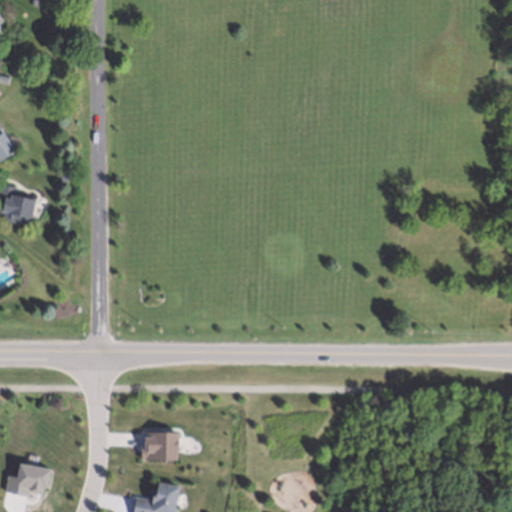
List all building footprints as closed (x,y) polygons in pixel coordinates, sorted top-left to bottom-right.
[(47,94),(58,88),(61,94),(50,100),(47,94)] [(0,159),(0,133),(13,149),(0,159)] [(58,170),(67,171),(67,179),(58,178),(58,170)] [(28,214),(13,212),(14,205),(5,204),(6,198),(0,196),(0,180),(14,182),(13,187),(32,189),(28,214)] [(138,457),(138,443),(142,443),(142,429),(174,428),(174,435),(175,435),(175,445),(173,445),(173,456),(138,457)] [(7,475),(4,493),(29,496),(29,492),(45,495),(49,468),(18,464),(17,477),(7,475)] [(129,511),(132,496),(145,499),(147,489),(154,490),(156,482),(175,486),(170,511),(164,511),(148,509),(147,511),(129,511)]
